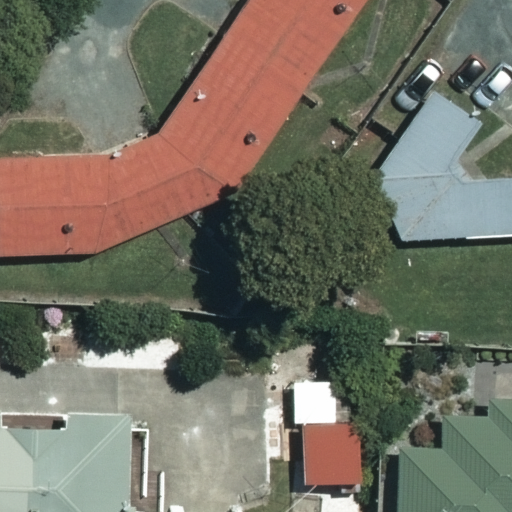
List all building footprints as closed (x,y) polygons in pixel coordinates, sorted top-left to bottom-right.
[(111,149),(0,155),(0,256),(82,251),(234,196),(370,0),(252,0),(167,127),(111,149)] [(489,124),(435,91),(378,171),(404,240),(511,229),(511,173),(487,174),(468,152),(489,124)] [(332,380),(288,381),(289,422),(333,421),(332,380)] [(511,511),(511,401),(500,401),(499,417),(447,415),(446,448),(402,446),(399,511),(511,511)] [(0,417),(0,511),(125,511),(129,421),(0,417)]
